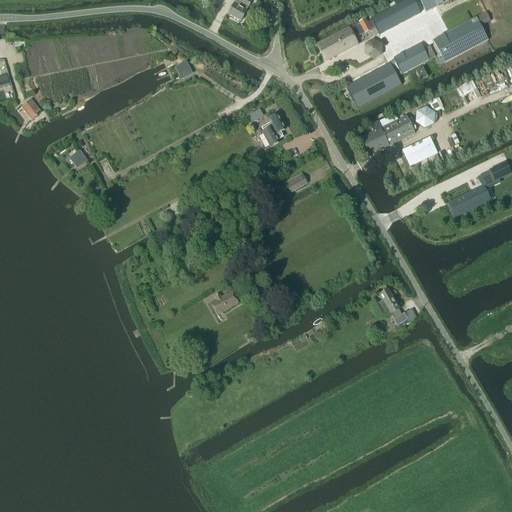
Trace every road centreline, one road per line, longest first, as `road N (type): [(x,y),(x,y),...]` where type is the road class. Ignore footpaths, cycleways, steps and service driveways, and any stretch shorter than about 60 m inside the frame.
road 1 (tertiary): [(511,450),(291,82),(272,68)]
road 2 (tertiary): [(272,68),(170,14),(131,9),(0,20)]
road 3 (unknown): [(483,165),(375,221)]
